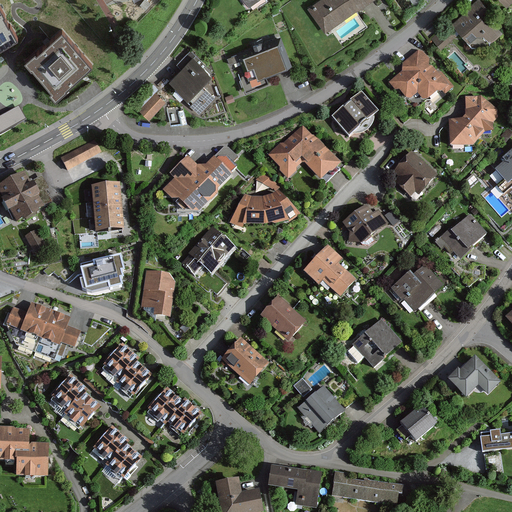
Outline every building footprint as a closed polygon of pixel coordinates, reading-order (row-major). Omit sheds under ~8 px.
[(371,0),(319,0),(308,8),(325,32),(371,0)] [(478,0),(455,23),(473,41),(482,32),(492,42),(506,28),(478,0)] [(0,48),(18,39),(0,6),(0,48)] [(432,37),(442,48),(456,35),(446,24),(432,37)] [(92,63),(62,30),(37,52),(35,50),(24,59),(31,67),(32,67),(52,89),(50,90),(55,96),(92,63)] [(292,66),(281,38),(238,55),(250,83),(292,66)] [(406,71),(392,85),(407,101),(417,91),(424,98),(433,89),(440,97),(452,85),(418,50),(402,66),(406,71)] [(215,77),(189,52),(177,65),(180,68),(171,78),(193,100),(215,77)] [(153,88),(137,103),(139,105),(155,91),(153,88)] [(166,101),(155,90),(138,108),(149,118),(166,101)] [(362,92),(332,117),(349,137),(379,112),(362,92)] [(468,125),(450,126),(451,140),(464,151),(476,150),(493,128),(492,114),(479,103),(467,104),(468,125)] [(19,105),(0,115),(0,131),(0,133),(26,119),(19,105)] [(305,127),(271,157),(287,175),(305,158),(323,179),(339,165),(305,127)] [(94,142),(62,158),(67,170),(100,154),(94,142)] [(505,161),(495,169),(507,184),(511,179),(511,149),(502,158),(505,161)] [(411,152),(394,172),(399,177),(394,182),(414,198),(436,173),(411,152)] [(197,165),(187,156),(170,174),(174,178),(164,189),(175,199),(177,197),(193,212),(200,212),(211,200),(212,201),(220,192),(218,191),(233,175),(214,156),(206,165),(197,165)] [(26,172),(0,185),(0,193),(16,223),(46,207),(26,172)] [(118,184),(92,186),(96,231),(122,229),(118,184)] [(258,200),(246,197),(233,220),(248,227),(280,225),(297,214),(280,193),(271,199),(258,200)] [(366,206),(343,224),(358,244),(387,221),(378,210),(373,214),(366,206)] [(470,215),(438,244),(455,263),(487,234),(470,215)] [(234,248),(214,229),(181,263),(193,274),(202,264),(211,273),(234,248)] [(37,230),(25,237),(34,252),(46,246),(37,230)] [(328,246),(305,273),(318,284),(322,280),(341,297),(356,280),(338,264),(342,259),(328,246)] [(119,256),(92,263),(92,267),(80,269),(85,291),(109,285),(110,291),(122,288),(121,280),(122,280),(120,273),(123,272),(119,256)] [(424,270),(397,295),(415,315),(442,290),(424,270)] [(170,274),(146,271),(142,307),(154,309),(153,316),(171,318),(175,282),(170,274)] [(279,297),(261,317),(289,342),(307,322),(279,297)] [(29,314),(15,309),(10,324),(74,347),(79,331),(66,327),(69,316),(33,304),(29,314)] [(381,330),(356,350),(375,371),(399,350),(381,330)] [(241,338),(222,360),(250,384),(269,363),(241,338)] [(122,344),(105,364),(121,377),(117,381),(133,395),(150,375),(134,362),(138,358),(122,344)] [(460,369),(449,380),(467,398),(479,386),(488,395),(501,382),(475,357),(461,371),(460,369)] [(70,376),(53,396),(70,409),(66,414),(82,427),(99,407),(83,393),(86,389),(70,376)] [(323,386),(297,409),(319,434),(345,411),(323,386)] [(168,421),(184,434),(201,414),(184,400),(183,402),(166,389),(150,409),(166,423),(168,421)] [(422,404),(400,424),(416,442),(439,423),(422,404)] [(484,455),(511,451),(511,428),(481,432),(484,455)] [(30,431),(0,430),(0,459),(18,460),(18,477),(47,477),(48,446),(29,445),(30,431)] [(110,434),(97,449),(113,462),(110,467),(126,480),(138,465),(122,452),(126,447),(110,434)] [(321,475),(272,468),(270,486),(298,490),(296,506),(316,509),(321,475)] [(348,474),(336,472),(332,496),(401,506),(404,486),(364,480),(364,481),(347,479),(348,474)] [(237,480),(216,484),(221,511),(229,511),(231,511),(230,511),(264,511),(260,491),(240,495),(237,480)]
